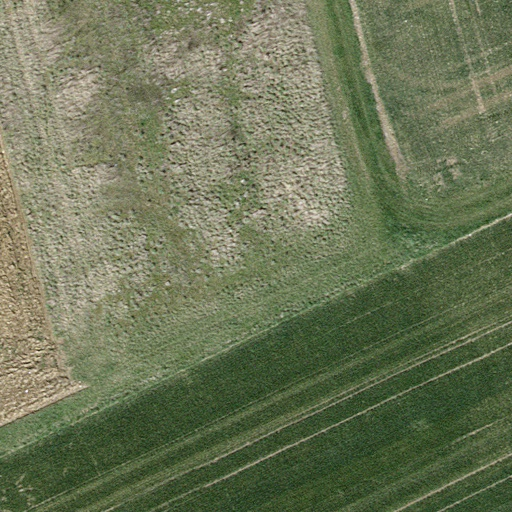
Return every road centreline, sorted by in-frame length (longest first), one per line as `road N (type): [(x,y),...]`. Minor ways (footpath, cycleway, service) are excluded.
road 1 (track): [(0,433),(511,200)]
road 2 (track): [(320,0),(367,203),(393,255)]
